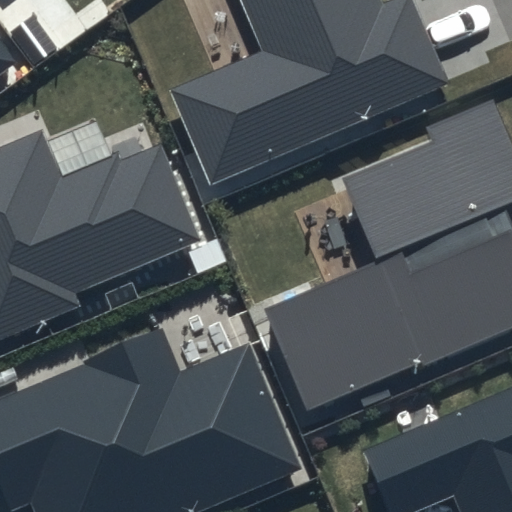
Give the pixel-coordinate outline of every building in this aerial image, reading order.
[(240,0),(257,41),(165,79),(205,176),(446,77),(413,0),(240,0)] [(0,58),(11,51),(0,36),(0,58)] [(378,251),(260,298),(303,405),(511,320),(511,222),(502,199),(511,194),(511,142),(490,88),(425,114),(430,128),(342,163),(378,251)] [(37,118),(0,133),(0,329),(77,296),(71,282),(195,230),(156,138),(116,155),(111,145),(58,168),(37,118)] [(160,320),(0,386),(0,480),(7,499),(26,491),(35,511),(167,511),(297,458),(245,335),(178,363),(160,320)] [(511,511),(511,376),(358,438),(387,511),(400,511),(453,491),(461,511),(511,511)]
